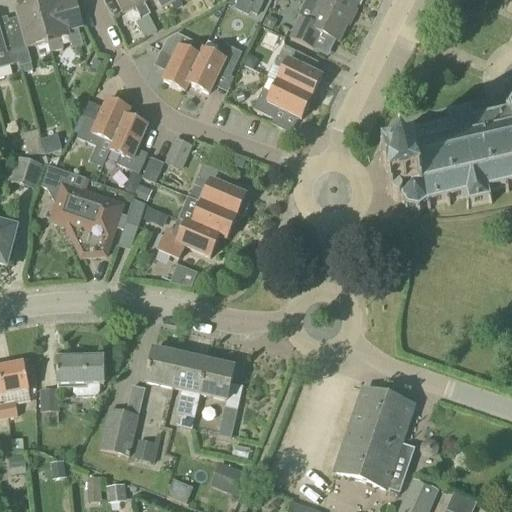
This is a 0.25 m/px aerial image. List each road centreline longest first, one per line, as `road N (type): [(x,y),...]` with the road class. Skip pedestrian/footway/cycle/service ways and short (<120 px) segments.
road 1 (unclassified): [(310,173),(154,110),(136,93),(88,0)]
road 2 (residential): [(0,314),(116,301),(233,323),(292,321)]
road 3 (residential): [(511,412),(413,379),(346,339)]
road 4 (residential): [(336,165),(341,125),(402,0)]
